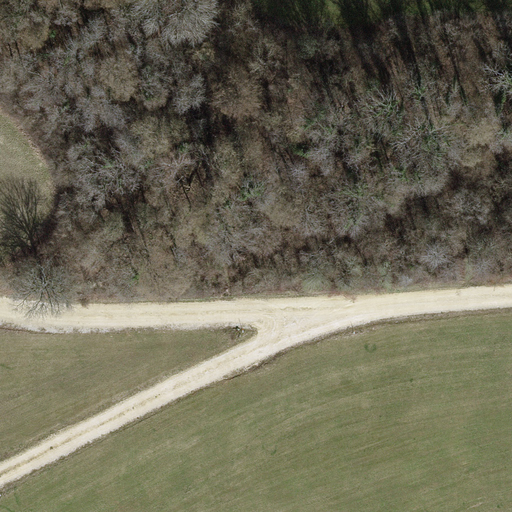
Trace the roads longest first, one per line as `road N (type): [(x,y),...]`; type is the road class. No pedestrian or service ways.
road 1 (track): [(0,314),(305,317),(511,301)]
road 2 (track): [(305,317),(0,475)]
